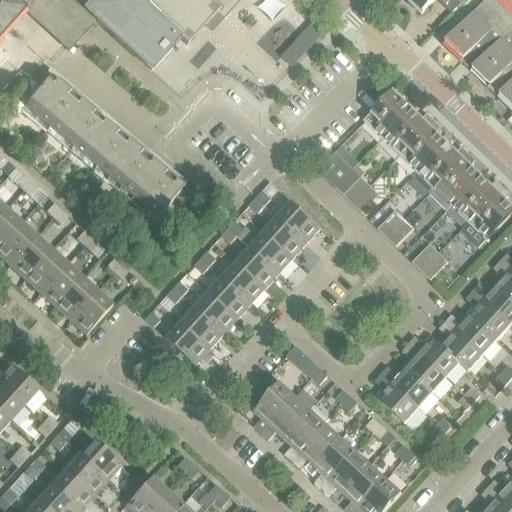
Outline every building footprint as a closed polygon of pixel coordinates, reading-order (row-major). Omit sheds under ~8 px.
[(0,0),(0,40),(25,14),(67,51),(94,22),(150,73),(179,40),(186,46),(215,14),(220,19),(238,0),(0,0)] [(404,0),(421,15),(435,0),(436,0),(452,15),(465,0),(404,0)] [(511,17),(494,0),(487,0),(443,46),(460,63),(472,51),(482,61),(503,38),(504,39),(511,31),(511,17)] [(315,23),(280,59),(291,70),(326,34),(315,23)] [(482,61),(470,72),(488,90),(500,78),(509,87),(511,84),(511,31),(504,39),(503,38),(482,61)] [(18,74),(0,95),(0,112),(2,114),(7,109),(29,83),(18,74)] [(40,90),(24,109),(157,221),(174,201),(182,207),(195,192),(186,184),(182,189),(49,79),(40,90)] [(29,83),(7,109),(17,117),(24,109),(40,90),(30,81),(29,83)] [(511,84),(509,87),(498,99),(511,112),(511,84)] [(365,124),(383,141),(411,112),(400,102),(404,98),(397,91),(365,124)] [(421,122),(411,112),(383,141),(400,158),(432,125),(425,118),(421,122)] [(439,132),(432,125),(400,158),(417,175),(445,146),(435,136),(439,132)] [(412,179),(430,196),(431,195),(466,158),(459,151),(455,156),(445,146),(417,175),(412,179)] [(30,155),(35,167),(44,163),(38,151),(30,155)] [(353,172),(335,155),(317,173),(335,190),(353,172)] [(451,208),(479,179),(469,170),(474,165),(466,158),(431,195),(430,197),(446,213),(451,208)] [(335,190),(352,207),(370,189),(361,180),(366,174),(358,167),(353,172),(335,190)] [(16,187),(22,193),(29,185),(23,179),(16,187)] [(490,190),(479,179),(451,208),(468,224),(469,225),(501,192),(494,185),(490,190)] [(37,192),(29,185),(22,193),(30,200),(37,192)] [(68,187),(61,194),(69,202),(76,194),(68,187)] [(352,207),(361,216),(379,198),(370,189),(352,207)] [(508,199),(501,192),(469,225),(468,224),(460,232),(478,249),(486,242),(511,215),(511,211),(504,203),(508,199)] [(263,209),(270,202),(262,194),(255,202),(263,209)] [(255,202),(249,209),(257,216),(263,209),(255,202)] [(305,246),(319,230),(291,205),(276,221),(305,246)] [(46,213),(53,220),(60,212),(52,206),(46,213)] [(93,210),(86,217),(92,223),(99,215),(93,210)] [(0,216),(0,247),(20,226),(4,212),(0,216)] [(66,218),(60,212),(53,220),(59,226),(66,218)] [(395,213),(377,232),(386,241),(404,222),(395,213)] [(276,221),(262,236),(291,262),(305,246),(276,221)] [(413,231),(404,222),(386,241),(395,249),(413,231)] [(236,223),(227,232),(238,241),(246,232),(236,223)] [(0,247),(0,260),(9,268),(35,240),(20,226),(0,247)] [(225,254),(238,241),(227,232),(215,245),(225,254)] [(75,241),(83,248),(90,240),(82,233),(75,241)] [(262,236),(249,251),(277,277),(291,262),(262,236)] [(9,268),(24,282),(50,253),(35,240),(9,268)] [(97,246),(90,240),(83,248),(90,254),(97,246)] [(421,274),(439,256),(429,247),(411,265),(421,274)] [(215,255),(220,260),(224,256),(218,251),(215,255)] [(249,251),(235,266),(264,292),(277,277),(249,251)] [(24,282),(39,296),(65,267),(50,253),(24,282)] [(208,253),(200,262),(209,270),(217,261),(208,253)] [(439,256),(421,274),(430,283),(447,264),(439,256)] [(511,261),(506,256),(499,264),(511,275),(511,261)] [(106,268),(113,275),(120,268),(113,261),(106,268)] [(203,276),(209,270),(200,262),(195,268),(203,276)] [(511,275),(499,264),(493,271),(502,279),(495,287),(511,302),(511,275)] [(235,266),(221,282),(250,307),(264,292),(235,266)] [(39,296),(54,310),(80,281),(65,267),(39,296)] [(127,274),(120,268),(113,275),(120,281),(127,274)] [(54,310),(69,324),(95,295),(80,281),(54,310)] [(221,282),(207,297),(236,323),(250,307),(221,282)] [(181,283),(172,293),(181,301),(190,291),(181,283)] [(511,302),(495,287),(488,295),(479,287),(472,294),(509,328),(511,325),(511,302)] [(176,307),(181,301),(172,293),(167,298),(176,307)] [(472,294),(466,301),(474,309),(467,317),(496,343),(509,328),(472,294)] [(111,309),(95,295),(69,324),(85,338),(111,309)] [(207,297),(194,312),(222,338),(236,323),(207,297)] [(194,312),(180,327),(209,353),(222,338),(194,312)] [(153,330),(160,323),(152,315),(145,322),(153,330)] [(467,317),(460,325),(451,317),(445,324),(482,358),(496,343),(467,317)] [(445,324),(438,332),(446,340),(440,346),(440,347),(460,365),(459,366),(467,374),(482,358),(445,324)] [(180,327),(166,343),(195,368),(209,353),(180,327)] [(440,346),(432,338),(424,347),(415,339),(409,346),(446,380),(459,366),(460,365),(440,347),(440,346)] [(409,346),(402,354),(410,361),(403,369),(432,396),(434,394),(446,380),(409,346)] [(154,375),(160,368),(150,360),(144,367),(154,375)] [(8,366),(0,375),(0,387),(23,408),(28,413),(42,397),(37,393),(8,366)] [(304,374),(311,381),(320,372),(313,366),(304,374)] [(501,376),(509,383),(511,380),(511,372),(508,368),(501,376)] [(403,369),(396,377),(388,370),(381,377),(418,411),(419,410),(423,414),(438,398),(434,394),(432,396),(403,369)] [(327,379),(320,372),(311,381),(319,388),(327,379)] [(509,383),(501,376),(495,383),(503,390),(509,383)] [(381,377),(375,384),(383,392),(375,400),(404,426),(418,411),(381,377)] [(254,430),(261,437),(295,399),(279,386),(253,414),(262,422),(254,430)] [(0,387),(0,415),(9,423),(23,408),(0,387)] [(473,405),(480,398),(471,390),(465,397),(473,405)] [(343,393),(335,402),(342,408),(350,399),(343,393)] [(465,397),(458,405),(467,413),(473,405),(465,397)] [(276,435),(284,442),(310,413),(295,399),(261,437),(269,444),(276,435)] [(357,406),(350,399),(342,408),(349,415),(357,406)] [(310,413),(284,442),(292,449),(284,457),(291,464),(325,427),(330,422),(315,408),(310,413)] [(0,415),(0,433),(9,423),(0,415)] [(57,426),(48,419),(42,425),(50,433),(57,426)] [(365,430),(372,436),(380,427),(373,421),(365,430)] [(446,436),(452,429),(444,421),(437,428),(446,436)] [(35,433),(44,441),(50,433),(42,425),(35,433)] [(306,462),(314,469),(340,441),(325,427),(291,464),(298,471),(306,462)] [(387,434),(380,427),(372,436),(379,443),(387,434)] [(437,428),(423,444),(432,452),(446,436),(437,428)] [(64,446),(71,439),(62,431),(56,438),(64,446)] [(56,438),(49,446),(58,454),(64,446),(56,438)] [(314,485),(321,492),(355,454),(340,441),(314,469),(322,476),(314,485)] [(106,484),(120,469),(91,442),(77,458),(106,484)] [(31,455),(21,447),(14,455),(23,463),(31,455)] [(395,457),(402,463),(410,454),(403,448),(395,457)] [(337,490),(344,496),(370,468),(355,454),(321,492),(329,499),(337,490)] [(417,461),(410,454),(402,463),(410,470),(417,461)] [(8,461),(17,470),(23,463),(14,455),(8,461)] [(77,458),(64,473),(93,499),(106,484),(77,458)] [(36,460),(28,469),(38,477),(46,468),(36,460)] [(176,469),(183,475),(190,467),(183,460),(176,469)] [(198,474),(190,467),(183,475),(191,482),(198,474)] [(344,511),(357,511),(385,482),(370,468),(344,496),(352,504),(344,511)] [(32,484),(38,477),(28,469),(23,475),(32,484)] [(64,473),(50,488),(76,511),(81,511),(93,499),(64,473)] [(124,509),(127,511),(149,511),(166,494),(150,480),(124,509)] [(386,511),(401,496),(385,482),(357,511),(386,511)] [(511,511),(511,484),(510,483),(503,491),(495,483),(488,491),(511,511)] [(76,511),(50,488),(36,503),(45,511),(76,511)] [(206,496),(213,502),(221,494),(214,488),(206,496)] [(8,491),(1,499),(10,507),(17,499),(8,491)] [(511,511),(488,491),(481,498),(490,505),(483,511),(511,511)] [(149,511),(176,511),(181,508),(166,494),(149,511)] [(229,501),(221,494),(213,502),(221,509),(229,501)] [(0,509),(2,511),(5,511),(10,507),(1,499),(0,499),(0,509)] [(45,511),(36,503),(35,505),(28,511),(45,511)]
